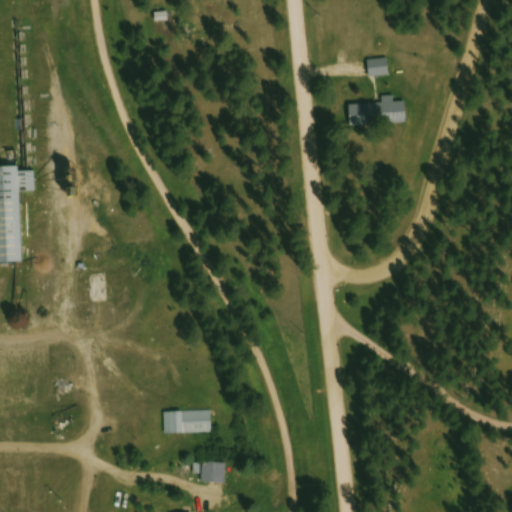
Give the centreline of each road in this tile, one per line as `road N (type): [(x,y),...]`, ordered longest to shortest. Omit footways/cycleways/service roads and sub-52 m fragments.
road 1 (residential): [(344,511),(293,0)]
road 2 (residential): [(317,278),(387,275),(415,258),(437,212),(486,44)]
road 3 (residential): [(511,431),(353,336),(324,327)]
